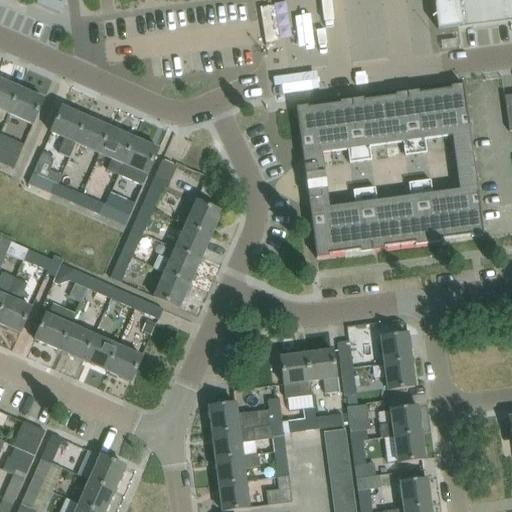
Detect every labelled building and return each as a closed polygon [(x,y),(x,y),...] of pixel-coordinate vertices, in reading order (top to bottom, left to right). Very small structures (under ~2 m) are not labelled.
[(53,0),(37,0),(36,4),(42,7),(59,14),(61,9),(63,4),(53,0)] [(511,0),(433,0),(437,28),(511,18),(511,0)] [(0,120),(3,122),(6,114),(9,116),(20,90),(0,80),(0,120)] [(451,90),(435,92),(441,132),(457,129),(461,159),(467,158),(468,162),(473,161),(463,86),(462,86),(463,92),(452,94),(451,90)] [(20,90),(9,116),(33,126),(36,118),(44,100),(20,90)] [(408,93),(407,93),(416,155),(426,154),(424,134),(441,132),(435,92),(419,94),(420,98),(409,100),(408,93)] [(402,137),(405,157),(416,155),(407,93),(407,100),(396,101),(396,97),(380,99),(385,139),(402,137)] [(352,101),(360,163),(371,161),(368,141),(385,139),(380,99),(364,102),(364,106),(353,107),(352,101)] [(341,105),(325,107),(330,147),(347,144),(349,164),(360,163),(352,101),(351,101),(352,107),(341,109),(341,105)] [(314,158),(313,149),(330,147),(325,107),(309,109),(309,113),(298,115),(297,108),(296,108),(305,176),(318,174),(316,158),(314,158)] [(75,145),(77,146),(88,119),(62,108),(51,134),(64,140),(58,153),(69,158),(75,145)] [(77,146),(101,157),(113,130),(88,119),(77,146)] [(113,130),(101,157),(111,161),(107,171),(120,176),(136,140),(113,130)] [(0,135),(0,163),(14,170),(24,146),(0,135)] [(159,150),(136,140),(120,176),(143,187),(159,150)] [(55,196),(59,185),(58,184),(62,176),(50,171),(54,163),(50,155),(43,152),(28,184),(55,196)] [(89,179),(99,160),(84,152),(74,172),(89,179)] [(175,166),(162,161),(154,179),(152,183),(163,188),(167,189),(177,167),(175,166)] [(484,237),(473,161),(468,162),(468,166),(462,167),(466,197),(450,199),(455,239),(471,236),(471,232),(482,231),(482,237),(484,237)] [(439,241),(455,239),(450,199),(433,201),(430,181),(419,183),(428,245),(427,238),(438,237),(439,241)] [(163,188),(152,183),(142,207),(152,212),(163,188)] [(411,204),(394,206),(400,246),(416,244),(415,240),(426,238),(427,245),(428,245),(419,183),(408,184),(411,204)] [(59,185),(55,196),(79,207),(84,196),(59,185)] [(384,248),(400,246),(394,206),(378,209),(375,189),(364,190),(372,252),(373,252),(372,246),(383,244),(384,248)] [(328,256),(344,254),(339,214),(322,216),(321,207),(322,207),(320,190),(307,192),(316,260),(318,259),(317,253),(328,252),(328,256)] [(356,212),(339,214),(344,254),(360,251),(360,247),(371,246),(372,252),(364,190),(353,192),(356,212)] [(105,205),(84,196),(79,207),(102,217),(112,193),(110,193),(105,205)] [(112,193),(102,217),(126,227),(136,204),(112,193)] [(185,226),(211,238),(222,213),(196,202),(185,226)] [(142,207),(134,224),(145,228),(152,212),(142,207)] [(211,238),(185,226),(175,250),(201,262),(211,238)] [(131,231),(124,247),(135,252),(139,244),(148,248),(151,240),(142,236),(131,231)] [(0,270),(7,254),(24,262),(28,251),(0,238),(0,270)] [(164,274),(190,285),(201,262),(175,250),(170,261),(159,256),(153,269),(164,275),(164,274)] [(121,254),(113,272),(124,277),(132,259),(121,254)] [(36,255),(31,265),(47,272),(46,274),(54,278),(59,265),(51,262),(36,255)] [(87,290),(92,279),(61,266),(59,265),(54,278),(55,278),(52,284),(58,287),(70,282),(87,290)] [(0,315),(16,279),(2,273),(0,277),(0,315)] [(154,298),(161,302),(179,310),(190,285),(164,274),(164,275),(154,298)] [(16,279),(0,315),(0,325),(20,335),(31,310),(18,304),(27,284),(16,279)] [(99,283),(94,293),(111,301),(116,290),(99,283)] [(123,293),(118,304),(135,311),(139,301),(123,293)] [(86,317),(89,305),(66,298),(63,310),(86,317)] [(164,311),(139,301),(135,311),(159,322),(164,311)] [(46,315),(34,341),(60,352),(71,326),(47,316),(46,315)] [(83,363),(95,337),(71,326),(60,352),(83,363)] [(407,335),(381,339),(384,365),(411,362),(407,335)] [(95,337),(83,363),(107,373),(119,347),(95,337)] [(353,368),(351,356),(349,343),(338,344),(341,370),(353,368)] [(107,373),(131,384),(142,358),(119,347),(107,373)] [(333,351),(307,355),(311,383),(323,381),(324,395),(338,393),(333,351)] [(310,383),(311,383),(307,355),(280,358),(283,386),(284,386),(285,400),(311,397),(310,383)] [(411,362),(384,365),(386,392),(414,388),(411,362)] [(381,391),(356,394),(353,368),(341,370),(345,397),(356,396),(358,406),(366,405),(383,403),(381,391)] [(282,426),(282,422),(279,399),(267,401),(268,412),(237,416),(235,405),(209,408),(212,435),(282,426)] [(346,408),(347,414),(349,425),(350,433),(349,433),(350,443),(363,442),(368,441),(366,431),(369,430),(366,405),(358,406),(358,407),(346,408)] [(282,422),(282,426),(283,434),(317,430),(316,418),(315,418),(314,408),(302,410),(304,419),(282,422)] [(393,437),(393,438),(421,434),(417,408),(389,411),(391,424),(379,425),(381,439),(383,439),(393,437)] [(317,430),(349,425),(347,414),(316,418),(317,430)] [(37,451),(45,433),(23,423),(13,448),(35,457),(37,451)] [(212,435),(216,460),(257,455),(257,454),(256,455),(255,442),(272,440),(273,453),(285,451),(283,434),(282,426),(212,435)] [(325,444),(345,441),(344,430),(323,433),(325,444)] [(424,461),(421,434),(393,438),(393,437),(383,439),(387,464),(396,462),(397,464),(424,461)] [(52,436),(44,453),(54,458),(62,440),(52,436)] [(345,441),(325,444),(326,455),(347,452),(345,441)] [(363,442),(350,443),(353,461),(365,460),(363,442)] [(264,480),(277,479),(289,477),(285,451),(273,453),(275,466),(263,468),(264,480)] [(347,452),(326,455),(328,466),(348,463),(347,452)] [(216,460),(219,486),(245,483),(244,469),(259,467),(257,455),(216,460)] [(8,457),(2,471),(14,476),(24,481),(30,466),(10,458),(8,457)] [(90,481),(114,492),(125,468),(100,457),(90,481)] [(41,459),(31,483),(41,488),(52,464),(41,459)] [(348,463),(328,466),(329,476),(350,474),(348,463)] [(366,465),(354,467),(356,479),(376,476),(374,464),(366,465)] [(350,474),(329,476),(330,487),(351,484),(350,474)] [(376,476),(356,479),(357,492),(359,511),(371,511),(369,490),(381,488),(379,477),(379,476),(376,476)] [(289,477),(277,479),(278,491),(266,492),(268,507),(292,504),(289,477)] [(399,484),(403,509),(403,511),(430,507),(427,480),(399,484)] [(95,511),(105,511),(114,492),(90,481),(79,505),(95,511)] [(11,483),(3,500),(14,504),(21,487),(11,483)] [(31,511),(41,488),(31,483),(20,506),(31,511)] [(226,511),(249,509),(245,483),(219,486),(222,511),(226,511)] [(351,484),(330,487),(332,498),(353,495),(351,484)] [(353,495),(332,498),(333,509),(354,506),(353,495)] [(67,499),(60,511),(95,511),(79,505),(67,499)] [(0,507),(0,511),(10,511),(14,504),(3,500),(0,506),(0,507)]
